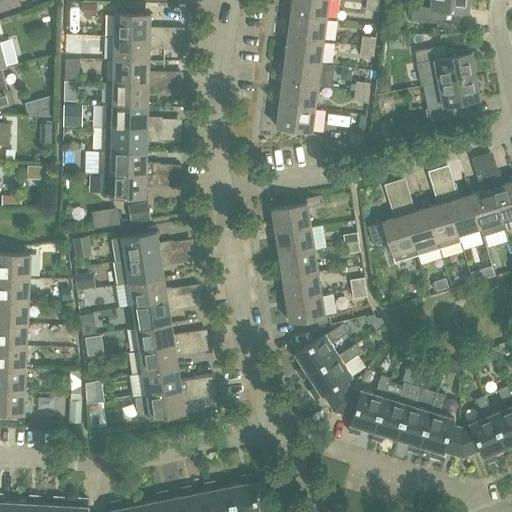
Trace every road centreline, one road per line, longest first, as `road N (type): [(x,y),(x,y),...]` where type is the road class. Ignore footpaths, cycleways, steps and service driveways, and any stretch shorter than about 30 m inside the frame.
road 1 (residential): [(221,191),(374,174),(511,137)]
road 2 (residential): [(276,431),(114,463),(0,457)]
road 3 (unclassified): [(276,431),(244,339),(221,191)]
road 4 (unclassified): [(221,191),(215,117),(232,0)]
road 5 (residential): [(502,510),(464,488),(328,446)]
